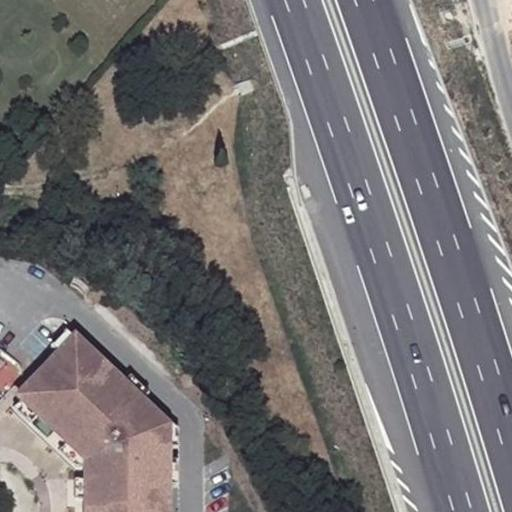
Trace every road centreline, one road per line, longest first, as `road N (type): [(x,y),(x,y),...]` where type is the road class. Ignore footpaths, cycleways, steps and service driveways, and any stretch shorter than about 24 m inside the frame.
road 1 (motorway): [(296,0),(467,511)]
road 2 (motorway): [(511,472),(355,0)]
road 3 (residential): [(0,282),(141,355),(198,418),(196,511)]
